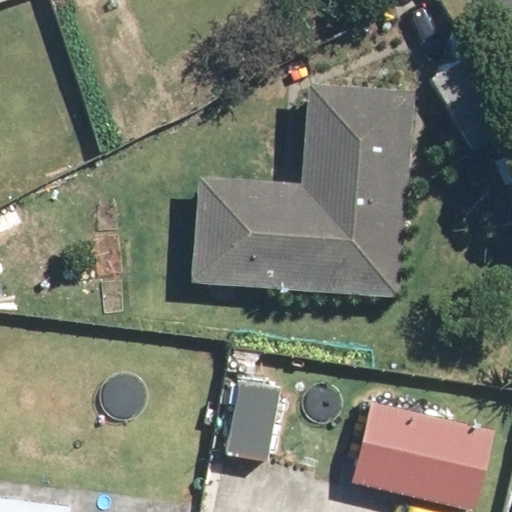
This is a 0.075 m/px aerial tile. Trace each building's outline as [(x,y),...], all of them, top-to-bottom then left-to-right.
[(511,118),(473,55),(432,80),(474,147),(511,123),(511,118)] [(308,79),(302,188),(205,181),(197,277),(400,292),(403,240),(407,240),(416,85),(308,79)] [(232,456),(269,463),(283,391),(246,384),(232,456)] [(372,416),(360,478),(475,501),(487,439),(372,416)] [(2,500),(0,511),(65,511),(66,510),(2,500)]
